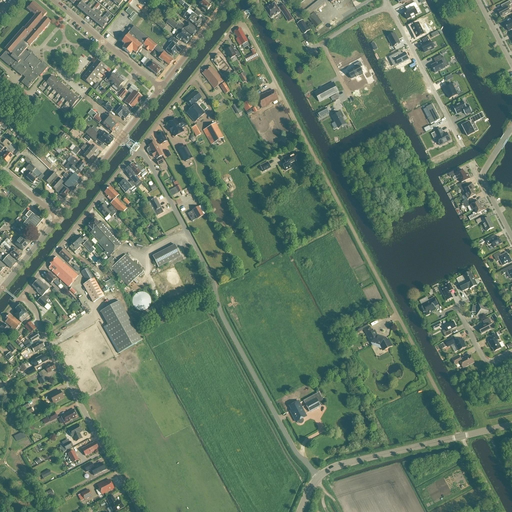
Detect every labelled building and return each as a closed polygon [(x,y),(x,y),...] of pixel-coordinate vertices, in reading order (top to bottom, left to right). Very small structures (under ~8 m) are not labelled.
[(84,0),(83,0),(77,8),(82,12),(86,7),(83,5),(86,2),(84,0)] [(187,11),(190,7),(181,0),(180,0),(178,3),(187,11)] [(207,12),(213,5),(207,0),(200,0),(202,2),(199,5),(203,8),(201,10),(204,12),(205,10),(207,12)] [(320,0),(306,11),(309,16),(327,2),(325,0),(320,0)] [(418,14),(414,7),(417,6),(415,2),(406,7),(408,10),(403,13),(407,20),(411,18),(411,19),(415,17),(414,16),(418,14)] [(511,5),(510,2),(504,5),(506,8),(498,12),(501,19),(510,14),(509,10),(511,9),(509,6),(511,5)] [(30,47),(50,23),(44,17),(47,14),(33,3),(29,8),(28,7),(26,10),(30,14),(31,13),(35,16),(24,30),(23,29),(5,50),(6,51),(0,58),(9,67),(10,65),(12,67),(11,68),(21,76),(23,74),(26,77),(21,83),(28,89),(39,76),(40,77),(48,68),(42,63),(42,64),(31,55),(30,56),(25,51),(29,46),(30,47)] [(89,4),(86,7),(82,12),(87,17),(91,12),(89,9),(91,6),(89,4)] [(275,4),(265,10),(271,19),(281,13),(280,12),(282,12),(287,20),(291,17),(284,5),(279,8),(280,9),(278,9),(275,4)] [(94,8),(91,12),(87,17),(92,21),(96,16),(94,13),(96,10),(94,8)] [(196,11),(194,14),(189,11),(183,18),(187,22),(188,21),(197,28),(202,22),(198,18),(201,15),(196,11)] [(99,12),(96,16),(92,21),(97,25),(101,20),(99,18),(101,14),(99,12)] [(310,18),(320,31),(326,26),(316,13),(310,18)] [(101,20),(97,25),(102,29),(107,24),(104,22),(107,18),(104,16),(101,20)] [(170,19),(166,24),(174,30),(178,25),(170,19)] [(166,28),(156,20),(154,23),(163,31),(166,28)] [(303,21),(297,24),(304,35),(310,31),(303,21)] [(193,37),(198,31),(188,23),(185,28),(182,25),(180,27),(193,37)] [(424,35),(419,24),(411,28),(417,39),(424,35)] [(186,45),(192,38),(183,31),(183,30),(178,25),(174,30),(177,33),(174,37),(180,42),(181,41),(186,45)] [(143,45),(148,39),(134,27),(128,36),(142,47),(143,45)] [(240,28),(234,33),(237,39),(236,40),(240,46),(248,42),(240,28)] [(395,34),(388,38),(393,48),(400,44),(395,34)] [(142,47),(132,39),(128,36),(122,43),(125,46),(122,49),(130,55),(133,52),(136,55),(137,53),(139,54),(141,51),(140,50),(142,48),(142,47)] [(425,45),(421,47),(425,53),(430,50),(431,51),(434,49),(430,42),(431,42),(428,37),(422,40),(424,44),(425,45)] [(179,54),(182,50),(176,46),(178,43),(172,38),(169,42),(172,44),(166,51),(173,57),(177,53),(179,54)] [(154,50),(157,46),(148,39),(143,45),(145,47),(144,49),(148,52),(149,50),(152,52),(154,50)] [(355,52),(350,55),(343,41),(334,46),(341,60),(348,57),(350,61),(358,57),(355,52)] [(154,50),(161,56),(163,53),(164,53),(165,52),(157,46),(154,50)] [(238,58),(240,57),(237,52),(235,53),(231,47),(225,51),(230,59),(236,56),(238,58)] [(163,53),(161,56),(159,58),(158,59),(163,62),(164,61),(169,66),(173,60),(164,53),(163,53)] [(256,54),(246,59),(247,62),(258,57),(256,54)] [(397,54),(389,58),(391,63),(396,60),(399,66),(409,61),(405,54),(398,57),(397,54)] [(220,71),(227,65),(218,55),(214,58),(215,60),(213,61),(218,67),(217,68),(220,71)] [(432,67),(435,74),(445,69),(441,60),(442,59),(441,56),(434,60),(435,63),(436,63),(436,64),(432,67)] [(158,68),(147,59),(143,65),(156,76),(161,71),(157,68),(158,68)] [(97,61),(93,65),(101,71),(103,68),(106,71),(108,69),(105,66),(104,67),(97,61)] [(362,73),(359,67),(362,66),(360,62),(354,65),(355,68),(348,72),(351,78),(355,76),(356,77),(359,75),(358,75),(362,73)] [(93,65),(89,70),(97,76),(98,75),(100,73),(102,75),(104,73),(101,71),(93,65)] [(214,89),(224,82),(214,70),(213,70),(211,67),(202,74),(209,82),(208,82),(214,89)] [(403,75),(400,76),(404,84),(417,77),(413,69),(411,71),(409,67),(401,71),(403,75)] [(89,70),(86,74),(93,81),(94,80),(96,77),(99,80),(100,78),(98,75),(97,76),(89,70)] [(86,74),(82,79),(89,85),(92,82),(95,84),(97,82),(94,80),(93,81),(86,74)] [(113,85),(119,78),(114,75),(110,78),(108,77),(104,81),(107,83),(108,81),(113,85)] [(45,83),(43,86),(45,88),(47,85),(49,87),(50,87),(56,80),(52,76),(46,83),(45,83)] [(119,78),(113,85),(118,89),(116,91),(118,93),(122,88),(120,86),(123,82),(119,78)] [(49,87),(47,90),(49,91),(51,89),(54,91),(61,84),(56,80),(50,87),(49,87)] [(54,91),(51,94),(53,95),(56,92),(58,95),(59,95),(65,88),(61,84),(54,91)] [(224,84),(219,87),(225,95),(229,92),(224,84)] [(334,84),(315,94),(319,92),(322,99),(329,95),(330,97),(338,93),(334,84)] [(457,96),(454,88),(456,87),(455,84),(452,86),(452,85),(443,90),(446,94),(447,93),(450,100),(457,96)] [(58,95),(56,97),(58,99),(60,96),(63,98),(63,99),(70,92),(65,88),(59,95),(58,95)] [(121,100),(123,98),(128,92),(123,89),(117,96),(121,100)] [(428,99),(425,94),(426,93),(424,89),(419,91),(419,92),(416,94),(419,99),(418,100),(417,100),(420,105),(421,104),(425,102),(425,101),(428,99)] [(268,94),(267,93),(262,95),(256,99),(262,109),(278,100),(273,91),(268,94)] [(369,95),(374,104),(377,108),(381,106),(381,107),(385,105),(378,91),(369,95)] [(63,98),(60,101),(62,103),(65,100),(67,102),(68,103),(74,96),(70,92),(63,99),(63,98)] [(132,109),(141,97),(134,92),(125,103),(132,109)] [(191,109),(186,113),(192,120),(190,121),(192,124),(194,123),(204,114),(196,104),(201,99),(195,92),(186,100),(189,104),(188,105),(191,109)] [(67,102),(65,105),(66,107),(69,104),(72,107),(79,100),(74,96),(68,103),(67,102)] [(243,105),(247,112),(254,108),(250,101),(243,105)] [(359,101),(347,108),(351,116),(364,110),(359,101)] [(110,113),(113,110),(109,106),(110,105),(106,102),(103,106),(110,113)] [(469,106),(466,107),(463,102),(453,108),(457,115),(463,112),(465,115),(472,112),(469,106)] [(237,116),(241,113),(236,104),(232,106),(237,116)] [(432,105),(426,108),(427,109),(423,110),(428,119),(431,125),(440,120),(432,105)] [(130,114),(121,107),(115,114),(120,118),(122,116),(125,119),(127,118),(128,118),(129,116),(129,115),(130,114)] [(320,118),(329,113),(327,109),(318,114),(320,118)] [(341,112),(334,116),(340,127),(347,123),(341,112)] [(93,119),(99,124),(102,121),(98,118),(99,117),(97,115),(93,119)] [(478,131),(474,124),(481,120),(479,115),(470,119),(471,122),(462,127),(464,130),(464,131),(466,134),(468,137),(475,134),(475,133),(478,131)] [(102,124),(111,132),(112,133),(118,126),(114,121),(109,116),(102,124)] [(176,119),(168,124),(170,127),(168,128),(171,133),(172,133),(175,137),(183,133),(181,129),(187,126),(183,119),(178,122),(176,119)] [(211,146),(224,139),(215,124),(203,131),(211,146)] [(197,137),(202,135),(197,126),(193,128),(197,137)] [(104,144),(107,147),(108,147),(114,140),(104,132),(100,137),(90,128),(86,133),(96,142),(97,140),(103,145),(104,144)] [(451,141),(447,134),(444,135),(441,129),(435,132),(438,138),(436,139),(440,147),(451,141)] [(160,146),(167,142),(163,134),(157,137),(160,142),(158,143),(160,146)] [(3,146),(0,143),(0,150),(1,151),(4,147),(7,150),(6,152),(7,153),(2,159),(7,163),(12,157),(11,155),(15,150),(10,146),(11,144),(7,141),(3,146)] [(149,148),(146,150),(149,155),(151,154),(153,159),(155,158),(156,160),(158,159),(158,161),(156,162),(158,166),(164,163),(161,159),(160,160),(159,158),(163,156),(157,146),(156,147),(154,143),(148,147),(149,148)] [(83,147),(93,155),(97,150),(92,146),(90,149),(85,145),(83,147)] [(185,146),(179,150),(186,163),(192,159),(185,146)] [(72,152),(76,155),(80,151),(76,147),(72,152)] [(89,161),(93,155),(83,147),(81,149),(86,154),(84,157),(88,160),(89,161)] [(290,166),(299,161),(295,154),(283,160),(286,165),(282,166),(285,172),(291,169),(290,166)] [(76,173),(75,173),(78,169),(81,172),(86,166),(82,163),(81,164),(77,161),(73,158),(69,163),(73,166),(69,170),(75,175),(76,173)] [(262,173),(270,169),(267,163),(259,167),(262,173)] [(23,175),(33,184),(38,179),(40,181),(44,177),(36,169),(30,164),(25,170),(26,171),(23,175)] [(141,178),(139,176),(140,175),(142,177),(146,173),(144,170),(142,171),(137,165),(135,167),(132,164),(130,164),(129,165),(129,166),(128,168),(139,180),(141,178)] [(139,181),(139,180),(128,168),(124,171),(127,174),(127,175),(135,184),(139,181)] [(456,177),(457,180),(459,179),(465,176),(463,171),(459,173),(457,170),(448,175),(450,178),(452,176),(453,179),(456,177)] [(44,180),(64,199),(65,199),(70,193),(61,185),(63,183),(51,173),(44,180)] [(70,179),(71,179),(66,174),(63,177),(68,181),(65,186),(73,192),(78,186),(70,179)] [(459,188),(467,185),(465,182),(470,179),(468,174),(465,176),(459,179),(462,184),(458,186),(459,188)] [(78,186),(82,181),(74,175),(71,179),(70,179),(78,186)] [(131,194),(137,189),(131,182),(128,184),(125,180),(118,185),(125,194),(129,191),(131,194)] [(182,191),(179,186),(176,182),(173,183),(179,193),(182,191)] [(473,191),(476,190),(473,185),(468,187),(467,185),(459,188),(461,191),(462,191),(463,193),(466,191),(467,194),(473,191)] [(122,215),(127,210),(116,199),(119,196),(110,187),(104,193),(109,197),(108,198),(112,203),(111,204),(122,215)] [(476,196),(473,191),(467,194),(462,197),(464,200),(467,199),(468,200),(462,203),(464,206),(470,202),(469,200),(476,196)] [(163,213),(156,199),(148,204),(156,218),(163,213)] [(469,206),(472,211),(474,210),(480,207),(478,202),(472,205),(470,202),(464,206),(465,208),(469,206)] [(114,216),(116,219),(118,217),(116,214),(117,213),(111,207),(109,209),(105,205),(99,210),(106,218),(109,216),(111,218),(114,216)] [(474,210),(475,212),(473,214),(473,215),(468,218),(470,221),(482,215),(481,213),(485,211),(482,205),(480,207),(474,210)] [(197,220),(204,216),(199,207),(192,211),(197,220)] [(32,214),(30,212),(23,220),(25,222),(23,225),(32,233),(42,222),(43,220),(41,218),(40,220),(32,214)] [(482,222),(487,232),(494,228),(489,218),(485,221),(483,217),(476,221),(478,225),(482,222)] [(106,252),(105,253),(109,257),(123,245),(102,223),(100,225),(94,219),(88,226),(87,227),(91,232),(90,233),(94,238),(94,239),(106,252)] [(20,225),(15,221),(12,225),(17,229),(20,225)] [(23,252),(30,244),(24,239),(25,237),(16,229),(13,232),(21,238),(15,245),(23,252)] [(7,239),(9,242),(12,239),(5,233),(3,235),(7,239)] [(495,235),(485,240),(489,247),(492,245),(494,248),(502,244),(498,237),(496,238),(495,235)] [(72,245),(69,248),(74,254),(81,247),(79,246),(83,243),(77,236),(73,240),(73,241),(70,244),(72,245)] [(10,243),(9,242),(7,239),(1,246),(10,254),(18,261),(23,256),(18,252),(19,251),(16,248),(13,251),(7,245),(10,243)] [(89,252),(91,250),(93,248),(88,242),(83,246),(89,252)] [(158,268),(180,257),(181,257),(175,246),(174,246),(152,257),(158,268)] [(64,250),(59,254),(69,263),(73,259),(70,256),(64,250)] [(511,262),(510,259),(510,260),(507,254),(501,256),(500,253),(493,256),(497,263),(500,261),(503,267),(508,264),(509,264),(511,262)] [(142,273),(126,255),(118,262),(115,258),(113,260),(111,257),(106,262),(108,265),(106,266),(111,272),(112,270),(128,287),(142,273)] [(11,270),(16,264),(8,256),(5,260),(3,258),(1,260),(11,270)] [(51,266),(49,268),(52,271),(52,272),(69,287),(78,277),(64,264),(63,264),(56,258),(50,264),(51,266)] [(511,265),(502,271),(503,275),(508,272),(511,280),(511,279),(511,265)] [(93,303),(104,297),(88,268),(81,272),(87,283),(83,285),(93,303)] [(58,287),(61,285),(49,273),(44,278),(48,281),(47,282),(50,285),(53,282),(58,287)] [(455,286),(458,284),(463,292),(469,289),(470,290),(477,286),(471,273),(457,280),(456,279),(452,281),(455,286)] [(38,280),(35,283),(46,293),(48,294),(50,292),(48,291),(50,289),(44,284),(43,285),(38,280)] [(35,283),(32,287),(37,291),(37,293),(42,297),(37,302),(44,308),(48,304),(46,302),(49,298),(45,294),(46,293),(35,283)] [(447,289),(441,292),(446,302),(453,298),(450,292),(453,290),(450,284),(445,287),(447,289)] [(135,294),(136,310),(152,309),(151,293),(135,294)] [(84,305),(89,302),(85,296),(80,299),(84,305)] [(425,313),(427,316),(432,313),(432,312),(436,310),(435,308),(438,306),(434,298),(421,305),(423,308),(422,309),(424,314),(425,313)] [(119,302),(100,312),(108,325),(123,352),(141,341),(119,302)] [(480,318),(486,315),(487,308),(482,304),(476,307),(471,306),(470,312),(475,313),(480,318)] [(21,323),(29,317),(26,313),(26,312),(25,311),(24,311),(20,306),(15,310),(17,313),(15,315),(21,323)] [(15,332),(21,324),(9,315),(6,319),(7,320),(5,323),(12,328),(11,329),(15,332)] [(479,329),(482,335),(491,330),(489,326),(492,325),(489,319),(483,322),(485,326),(479,329)] [(450,331),(456,328),(453,322),(444,327),(446,330),(443,332),(446,338),(452,334),(450,331)] [(30,334),(35,330),(33,327),(33,326),(30,323),(25,327),(30,334)] [(0,334),(5,339),(12,332),(4,324),(0,328),(0,334)] [(377,336),(375,332),(372,333),(369,327),(364,329),(373,346),(382,349),(383,351),(392,347),(388,340),(387,341),(386,339),(377,336)] [(30,339),(27,341),(29,344),(39,338),(37,334),(32,336),(31,335),(28,337),(30,339)] [(494,352),(501,349),(498,341),(499,340),(496,334),(491,337),(493,340),(488,343),(491,347),(494,352)] [(459,352),(466,348),(462,339),(455,343),(452,338),(445,342),(448,348),(455,344),(459,352)] [(39,349),(44,347),(42,343),(32,348),(34,352),(35,351),(36,353),(40,351),(39,349)] [(12,354),(16,351),(11,345),(7,348),(12,354)] [(38,366),(48,361),(44,355),(31,361),(32,362),(31,363),(32,365),(33,365),(35,368),(38,366)] [(460,363),(463,369),(474,363),(471,356),(465,359),(465,358),(461,360),(459,356),(452,360),(455,366),(460,363)] [(16,369),(17,372),(21,369),(23,372),(28,369),(25,364),(16,369)] [(46,383),(43,376),(48,373),(48,375),(52,372),(56,370),(53,364),(45,368),(46,370),(39,373),(42,378),(39,380),(41,385),(46,383)] [(34,368),(26,372),(28,376),(36,372),(34,368)] [(63,399),(60,391),(50,396),(54,404),(63,399)] [(303,401),(309,412),(320,407),(314,396),(303,401)] [(304,422),(303,420),(303,419),(306,417),(298,402),(289,407),(292,412),(291,413),(296,422),(297,421),(298,423),(299,424),(301,424),(303,423),(304,422)] [(75,417),(77,416),(74,410),(68,413),(69,413),(66,415),(66,414),(61,417),(62,419),(58,421),(60,425),(64,423),(65,424),(70,422),(70,421),(72,420),(76,419),(75,417)] [(44,426),(50,423),(58,418),(55,413),(47,417),(47,418),(42,421),(44,426)] [(80,434),(82,432),(78,425),(68,430),(72,438),(73,437),(76,442),(82,439),(80,434)] [(66,450),(73,446),(71,442),(63,446),(66,450)] [(94,451),(98,449),(95,443),(91,445),(82,449),(86,456),(95,451),(94,451)] [(72,463),(78,460),(73,451),(67,454),(72,463)] [(105,471),(102,463),(94,467),(91,463),(84,467),(87,473),(91,471),(94,476),(105,471)] [(49,470),(41,474),(43,479),(52,475),(49,470)] [(114,489),(109,481),(103,484),(102,483),(97,486),(102,495),(114,489)] [(84,501),(92,497),(88,490),(81,494),(84,501)] [(112,496),(106,499),(110,506),(110,507),(112,511),(115,511),(124,508),(123,506),(123,505),(122,504),(121,503),(120,501),(116,503),(112,496)]
